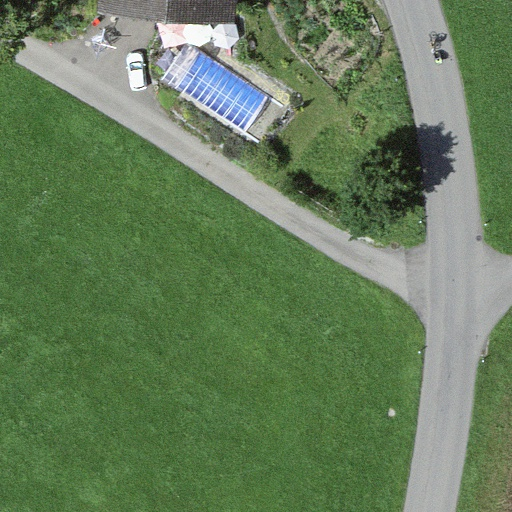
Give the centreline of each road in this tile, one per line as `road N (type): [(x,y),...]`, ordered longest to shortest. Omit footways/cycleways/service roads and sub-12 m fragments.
road 1 (residential): [(0,52),(457,298)]
road 2 (tertiary): [(415,0),(451,161),(457,298)]
road 3 (tertiary): [(457,298),(430,511)]
